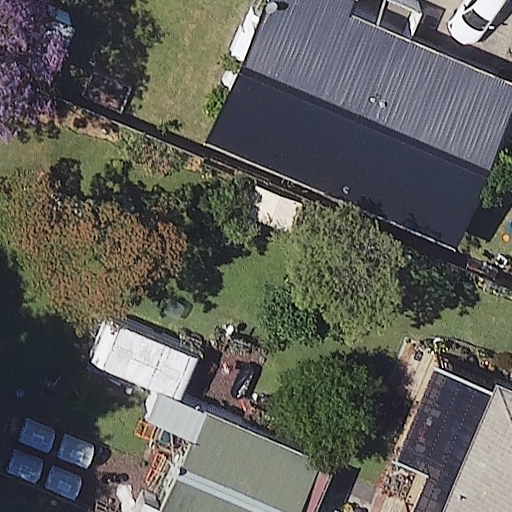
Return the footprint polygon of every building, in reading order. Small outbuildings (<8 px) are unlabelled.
[(445,218),(509,66),(409,24),(418,0),(248,0),(200,115),(445,218)] [(511,125),(503,150),(511,153),(511,125)] [(197,339),(109,296),(90,337),(177,379),(197,339)] [(511,511),(511,351),(467,333),(394,511),(511,511)] [(333,454),(198,389),(172,444),(307,509),(333,454)]
